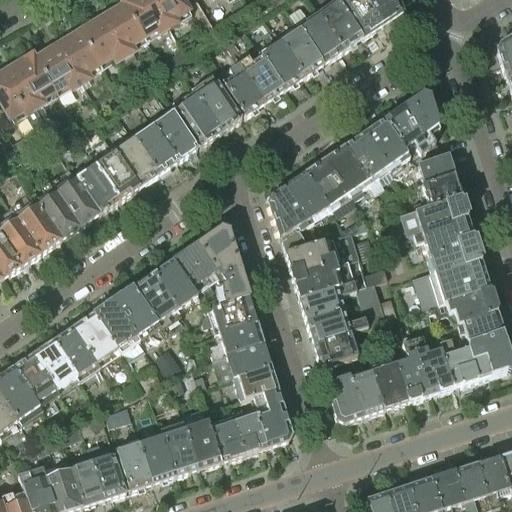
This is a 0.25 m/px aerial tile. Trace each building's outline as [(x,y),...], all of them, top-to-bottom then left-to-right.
[(129,0),(120,6),(122,10),(123,10),(143,44),(156,36),(158,39),(168,34),(147,0),(129,0)] [(178,0),(147,0),(168,34),(191,20),(178,0)] [(361,46),(382,32),(360,0),(335,0),(332,2),(337,10),(361,46)] [(360,0),(382,32),(401,19),(395,0),(360,0)] [(130,51),(143,44),(123,10),(122,10),(101,23),(125,63),(134,57),(130,51)] [(337,10),(317,24),(341,60),(361,46),(337,10)] [(341,60),(317,24),(304,33),(295,18),(287,24),(296,38),(320,73),(341,60)] [(101,23),(78,37),(99,70),(112,63),(115,68),(125,63),(101,23)] [(99,70),(78,37),(56,50),(80,90),(89,84),(86,78),(99,70)] [(302,86),(320,73),(296,38),(278,50),(302,86)] [(511,42),(499,50),(496,56),(506,89),(511,86),(511,42)] [(233,47),(225,52),(230,59),(238,54),(233,47)] [(56,50),(34,63),(34,64),(54,97),(67,89),(71,96),(80,90),(56,50)] [(283,98),(302,86),(278,50),(259,63),(262,68),(283,98)] [(32,59),(9,73),(34,115),(44,109),(41,105),(54,97),(34,64),(34,63),(32,59)] [(128,68),(134,78),(139,75),(138,70),(135,64),(128,68)] [(263,112),(283,98),(262,68),(253,74),(247,65),(237,71),(263,112)] [(134,78),(128,68),(121,72),(124,78),(129,81),(134,78)] [(243,125),(263,112),(237,71),(227,78),(234,87),(223,94),(243,125)] [(44,131),(37,120),(34,115),(9,73),(0,78),(0,109),(12,128),(25,120),(35,136),(44,131)] [(241,127),(216,89),(211,83),(191,97),(220,141),(241,127)] [(199,154),(220,141),(191,97),(171,111),(175,117),(174,117),(199,154)] [(422,101),(400,116),(419,146),(426,156),(430,163),(445,159),(442,151),(437,152),(436,151),(434,151),(427,140),(437,133),(428,103),(422,101)] [(113,117),(117,123),(128,116),(124,110),(113,117)] [(99,138),(118,125),(117,123),(113,117),(112,115),(93,128),(99,138)] [(37,120),(44,131),(49,128),(49,123),(44,116),(37,120)] [(426,156),(419,146),(400,116),(382,128),(402,158),(403,158),(412,151),(419,161),(426,156)] [(172,120),(154,132),(179,168),(196,156),(172,120)] [(382,128),(362,141),(386,176),(390,182),(397,185),(411,175),(410,169),(403,158),(402,158),(382,128)] [(157,182),(179,168),(154,132),(132,146),(157,182)] [(91,149),(82,135),(73,141),(83,155),(91,149)] [(376,183),(386,176),(362,141),(343,154),(369,192),(378,187),(376,183)] [(23,171),(32,165),(34,164),(22,143),(11,150),(23,171)] [(136,196),(157,182),(132,146),(112,160),(136,196)] [(374,201),(369,192),(343,154),(323,167),(347,203),(349,206),(360,199),(365,207),(374,201)] [(117,209),(136,196),(112,160),(93,173),(117,209)] [(416,172),(422,192),(452,183),(446,162),(416,172)] [(336,210),(347,203),(323,167),(303,180),(327,216),(330,219),(339,213),(336,210)] [(98,221),(117,209),(93,173),(74,186),(98,221)] [(307,228),(327,216),(303,180),(283,194),(307,228)] [(56,183),(47,189),(78,235),(98,221),(74,186),(72,182),(68,184),(68,185),(60,190),(56,183)] [(452,183),(422,192),(420,193),(427,215),(427,217),(460,207),(452,183)] [(59,248),(78,235),(47,189),(41,193),(45,200),(33,208),(59,248)] [(305,230),(307,228),(283,194),(271,202),(270,202),(267,211),(268,211),(283,260),(320,249),(316,242),(312,243),(310,240),(302,237),(307,234),(305,230)] [(427,267),(474,253),(460,207),(427,217),(427,215),(412,220),(413,220),(399,225),(406,244),(411,242),(414,252),(422,250),(427,267)] [(412,210),(415,219),(424,217),(421,207),(412,210)] [(40,260),(59,248),(33,208),(29,210),(21,216),(17,210),(10,214),(40,260)] [(0,241),(21,273),(40,260),(10,214),(2,220),(6,226),(0,229),(0,241)] [(220,295),(226,313),(248,306),(240,282),(227,238),(221,236),(205,247),(220,281),(215,285),(217,288),(216,288),(219,292),(220,294),(220,295)] [(283,260),(287,273),(290,283),(333,270),(334,273),(347,269),(358,266),(350,240),(320,249),(283,260)] [(21,273),(0,241),(0,284),(1,286),(21,273)] [(220,281),(205,247),(171,269),(193,302),(194,302),(207,293),(208,294),(216,288),(217,288),(215,285),(220,281)] [(425,267),(429,282),(478,267),(474,253),(427,267),(425,267)] [(488,298),(478,267),(429,282),(427,282),(437,313),(437,314),(488,298)] [(196,305),(194,302),(193,302),(171,269),(152,282),(177,318),(196,305)] [(353,289),(347,269),(334,273),(333,270),(290,283),(297,305),(353,289)] [(361,292),(361,293),(365,292),(373,290),(387,286),(383,274),(361,280),(365,291),(361,292)] [(158,331),(177,318),(152,282),(134,294),(158,331)] [(297,305),(305,328),(342,317),(338,304),(355,299),(354,295),(353,289),(297,305)] [(363,324),(366,334),(385,329),(378,307),(378,306),(373,290),(365,292),(361,293),(354,295),(355,299),(363,324)] [(138,345),(158,331),(134,294),(113,308),(138,345)] [(216,316),(226,313),(220,295),(220,294),(215,296),(216,303),(215,304),(216,316)] [(437,314),(437,313),(426,316),(428,321),(434,319),(435,325),(448,322),(451,333),(452,334),(495,320),(488,298),(437,314)] [(213,341),(213,342),(255,329),(248,306),(226,313),(216,316),(205,319),(204,319),(200,328),(202,335),(205,334),(207,343),(213,341)] [(117,359),(138,345),(113,308),(92,322),(116,358),(117,359)] [(349,340),(366,334),(363,324),(347,330),(342,317),(305,328),(312,352),(349,341),(349,340)] [(501,341),(495,320),(452,334),(451,333),(444,335),(457,353),(466,350),(467,351),(471,350),(471,351),(501,341)] [(96,372),(116,358),(92,322),(72,335),(96,372)] [(262,352),(255,329),(213,342),(215,350),(206,352),(211,368),(225,363),(229,362),(262,352)] [(76,385),(96,372),(72,335),(52,349),(76,385)] [(312,352),(319,375),(356,364),(349,341),(312,352)] [(511,372),(511,373),(501,341),(471,351),(472,355),(465,357),(468,367),(481,364),(488,384),(509,378),(510,379),(511,375),(511,372)] [(429,403),(453,395),(443,364),(442,364),(440,357),(427,361),(425,355),(425,356),(421,344),(411,347),(429,403)] [(190,347),(180,345),(177,360),(187,362),(190,347)] [(407,410),(429,403),(411,347),(401,350),(406,367),(394,371),(407,410)] [(56,399),(76,385),(52,349),(31,363),(56,399)] [(218,390),(236,385),(269,374),(262,352),(229,362),(225,363),(211,368),(218,390)] [(179,375),(166,356),(153,365),(167,384),(179,375)] [(453,395),(488,384),(481,364),(468,367),(465,357),(443,364),(453,395)] [(59,403),(56,399),(31,363),(11,376),(39,417),(59,403)] [(383,418),(407,410),(394,371),(383,375),(382,372),(369,376),(370,379),(383,418)] [(136,381),(147,398),(161,389),(151,372),(136,381)] [(277,398),(269,374),(236,385),(243,407),(249,405),(249,406),(277,398)] [(11,376),(0,383),(0,400),(19,428),(22,434),(42,421),(39,417),(11,376)] [(361,424),(383,418),(370,379),(360,382),(359,379),(348,382),(348,383),(361,424)] [(348,383),(348,382),(347,380),(342,381),(343,384),(324,390),(335,427),(342,430),(361,424),(348,383)] [(201,382),(193,384),(197,396),(205,394),(201,382)] [(183,397),(179,386),(169,389),(173,401),(183,397)] [(135,387),(114,399),(121,410),(141,398),(135,387)] [(287,449),(290,443),(277,398),(249,406),(253,418),(265,455),(287,449)] [(22,434),(19,428),(0,400),(0,442),(2,446),(20,434),(21,435),(22,434)] [(107,433),(130,427),(126,413),(104,420),(107,433)] [(243,463),(265,455),(253,418),(249,419),(249,418),(231,424),(243,463)] [(87,428),(80,431),(83,441),(91,437),(105,431),(100,420),(86,426),(87,428)] [(197,477),(220,470),(210,436),(209,436),(206,424),(183,432),(197,477)] [(220,470),(243,463),(231,424),(212,430),(214,435),(210,436),(220,470)] [(174,435),(161,439),(175,484),(197,477),(183,432),(181,425),(172,427),(174,435)] [(82,442),(83,441),(80,431),(58,441),(61,450),(83,443),(82,442)] [(152,492),(175,484),(161,439),(145,444),(138,446),(152,492)] [(35,453),(38,463),(61,452),(57,442),(35,453)] [(152,492),(138,446),(127,449),(114,453),(128,499),(152,492)] [(87,453),(92,468),(104,507),(125,500),(112,458),(101,461),(98,450),(87,453)] [(26,469),(38,463),(35,453),(21,460),(26,469)] [(511,460),(498,464),(505,485),(511,483),(511,460)] [(509,497),(505,485),(498,464),(474,472),(486,509),(486,511),(497,511),(495,502),(509,497)] [(54,511),(79,511),(68,476),(66,467),(42,475),(54,511)] [(79,511),(87,511),(104,507),(92,468),(68,476),(79,511)] [(473,511),(472,509),(481,506),(483,510),(486,509),(474,472),(452,479),(462,511),(473,511)] [(19,480),(22,490),(20,491),(23,498),(25,497),(29,511),(54,511),(42,475),(41,474),(28,478),(28,477),(19,480)] [(436,511),(462,511),(452,479),(429,487),(436,511)] [(436,511),(429,487),(406,494),(411,511),(436,511)] [(411,511),(406,494),(385,501),(388,511),(411,511)] [(29,511),(25,497),(23,498),(12,501),(12,499),(0,503),(2,511),(29,511)] [(388,511),(385,501),(366,507),(363,511),(388,511)]
